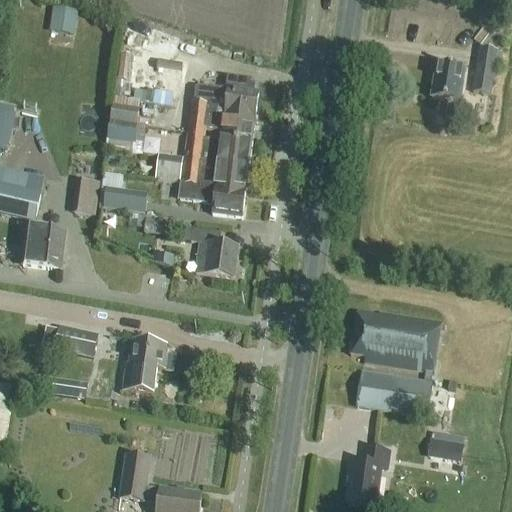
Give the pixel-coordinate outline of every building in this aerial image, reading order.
[(76,31),(78,14),(54,11),(51,27),(76,31)] [(122,34),(175,53),(181,37),(128,18),(122,34)] [(502,55),(479,51),(472,95),(491,98),(496,70),(499,71),(502,55)] [(460,107),(466,73),(437,68),(431,102),(460,107)] [(193,108),(192,116),(254,123),(257,96),(254,96),(254,90),(251,85),(230,83),(229,93),(227,93),(227,94),(200,91),(196,94),(194,108),(193,108)] [(110,128),(136,132),(139,113),(113,109),(110,128)] [(192,116),(189,138),(204,140),(205,131),(222,133),(222,136),(221,143),(252,147),(255,123),(254,123),(192,116)] [(132,155),(136,132),(110,128),(106,151),(132,155)] [(249,170),(252,147),(221,143),(204,141),(204,140),(189,138),(186,163),(249,170)] [(180,185),(183,161),(158,158),(155,182),(180,185)] [(199,188),(246,194),(249,170),(186,163),(185,170),(200,172),(199,188)] [(185,170),(183,187),(194,188),(192,206),(214,208),(212,219),(242,222),(245,195),(246,195),(246,194),(199,188),(200,172),(185,170)] [(80,182),(79,218),(99,218),(100,183),(80,182)] [(0,217),(34,225),(40,198),(0,188),(0,217)] [(147,200),(106,195),(104,213),(145,218),(147,200)] [(146,221),(144,236),(162,239),(164,223),(146,221)] [(177,243),(191,245),(201,247),(196,277),(234,283),(239,252),(219,249),(221,237),(179,231),(177,243)] [(28,232),(27,240),(23,269),(34,271),(60,275),(65,237),(28,232)] [(379,318),(357,314),(350,358),(364,360),(363,366),(425,376),(424,382),(431,383),(432,377),(433,377),(441,325),(379,316),(379,318)] [(59,332),(54,354),(93,361),(97,339),(59,332)] [(174,363),(166,362),(167,350),(133,346),(130,367),(126,367),(124,388),(127,389),(126,396),(153,399),(157,373),(172,375),(174,363)] [(424,385),(361,376),(355,410),(427,421),(432,387),(431,387),(431,383),(424,382),(424,385)] [(47,386),(45,397),(77,402),(79,390),(47,386)] [(429,443),(426,460),(443,463),(446,446),(429,443)] [(364,469),(354,467),(348,509),(366,511),(376,511),(382,474),(386,475),(389,456),(366,453),(364,469)] [(200,511),(202,499),(160,493),(146,491),(150,462),(126,459),(120,503),(144,506),(158,508),(157,511),(200,511)]
